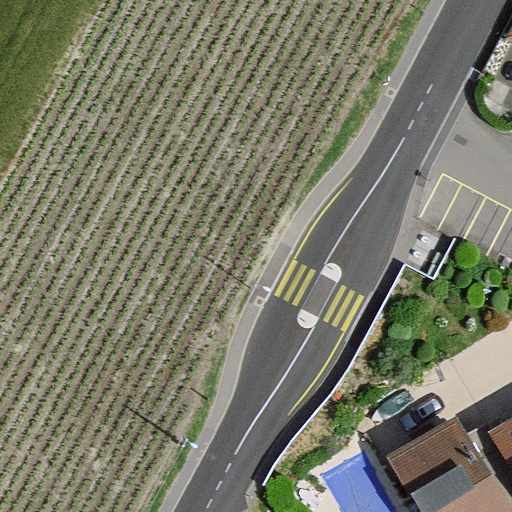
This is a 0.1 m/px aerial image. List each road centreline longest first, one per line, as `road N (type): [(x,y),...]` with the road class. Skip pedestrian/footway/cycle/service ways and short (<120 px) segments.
road 1 (tertiary): [(478,0),(203,511)]
road 2 (motorway): [(386,511),(130,0)]
